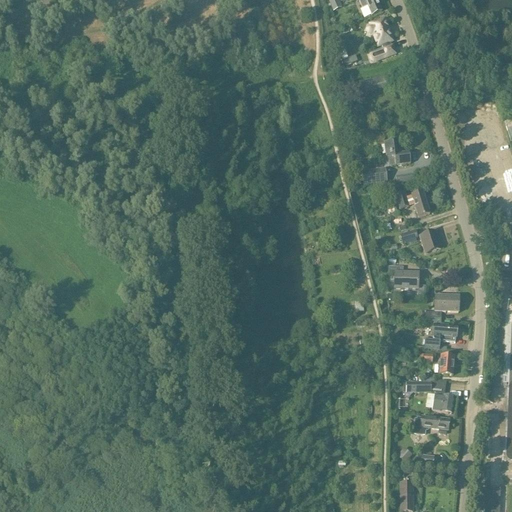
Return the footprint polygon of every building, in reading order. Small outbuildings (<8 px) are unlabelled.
[(376,0),(358,0),(363,9),(368,7),(371,16),(381,12),(376,0)] [(369,35),(372,35),(373,35),(377,47),(381,46),(382,49),(386,58),(395,55),(392,47),(391,47),(390,43),(392,42),(384,20),(369,25),(370,27),(369,27),(367,29),(366,31),(367,34),(369,35)] [(355,56),(342,61),(344,67),(357,62),(355,56)] [(371,79),(371,80),(340,86),(342,97),(373,92),(373,91),(393,87),(391,76),(371,79)] [(409,153),(402,154),(400,142),(385,144),(386,156),(388,156),(390,167),(395,166),(395,167),(410,164),(409,153)] [(387,183),(386,169),(361,172),(363,186),(387,183)] [(400,183),(418,180),(417,175),(399,178),(400,183)] [(400,210),(409,207),(405,193),(395,196),(400,210)] [(423,193),(411,196),(414,205),(419,219),(430,215),(423,193)] [(395,205),(386,207),(388,214),(396,213),(395,205)] [(417,238),(415,232),(399,237),(401,243),(417,238)] [(436,232),(420,238),(425,255),(441,250),(436,232)] [(388,274),(395,274),(395,290),(418,291),(418,275),(403,274),(403,268),(388,268),(388,274)] [(441,313),(459,314),(459,298),(435,297),(435,313),(421,313),(421,324),(441,324),(441,313)] [(425,348),(425,350),(426,350),(433,350),(439,351),(439,343),(455,344),(456,339),(457,328),(434,327),(433,338),(432,343),(425,342),(425,348)] [(432,364),(433,356),(418,355),(418,364),(432,364)] [(439,375),(453,376),(455,357),(441,356),(439,375)] [(434,383),(423,383),(406,383),(406,394),(431,395),(431,383),(434,383)] [(432,412),(440,413),(452,415),(454,400),(444,398),(445,394),(435,393),(432,412)] [(414,419),(413,435),(415,435),(423,436),(425,436),(426,429),(439,431),(438,434),(439,435),(444,436),(445,435),(446,432),(448,432),(449,421),(422,418),(421,420),(414,419)] [(412,456),(404,449),(397,457),(405,464),(412,456)] [(434,457),(418,456),(417,466),(420,466),(420,470),(430,471),(430,467),(433,467),(434,457)] [(499,511),(500,490),(485,489),(484,511),(499,511)] [(399,496),(398,511),(412,511),(413,496),(399,496)]
